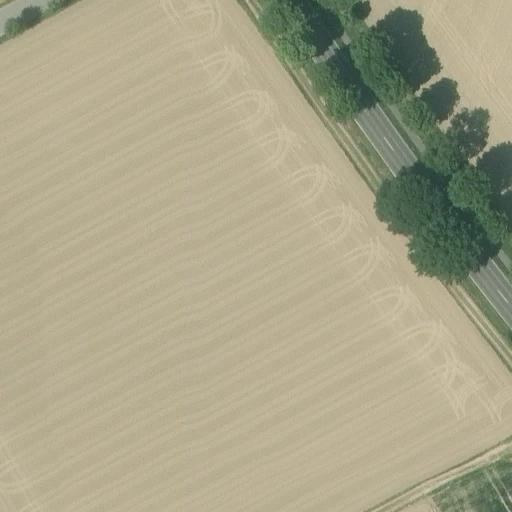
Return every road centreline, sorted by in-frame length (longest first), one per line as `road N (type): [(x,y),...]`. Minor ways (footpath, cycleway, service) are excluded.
road 1 (track): [(511,358),(247,0)]
road 2 (tertiary): [(511,310),(289,0)]
